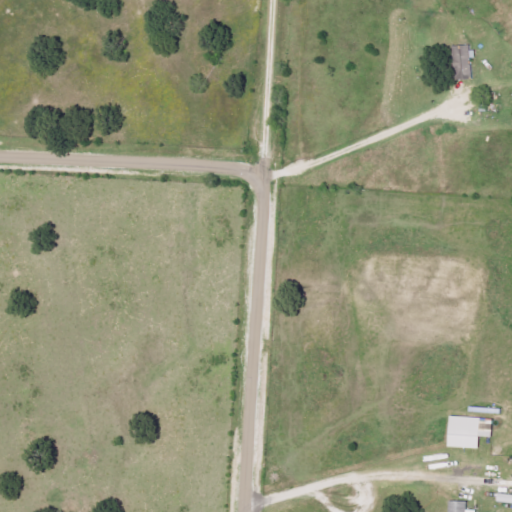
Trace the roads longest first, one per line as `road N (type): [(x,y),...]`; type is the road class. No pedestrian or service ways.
road 1 (residential): [(262,183),(241,511)]
road 2 (residential): [(0,157),(230,167),(262,183)]
